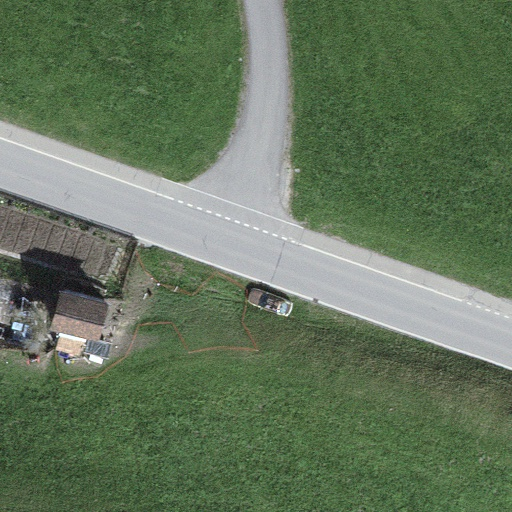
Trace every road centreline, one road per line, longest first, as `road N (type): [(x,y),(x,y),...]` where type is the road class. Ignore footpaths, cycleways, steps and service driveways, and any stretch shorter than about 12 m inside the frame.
road 1 (tertiary): [(0,169),(511,345)]
road 2 (track): [(218,244),(258,140),(271,55),(263,0)]
